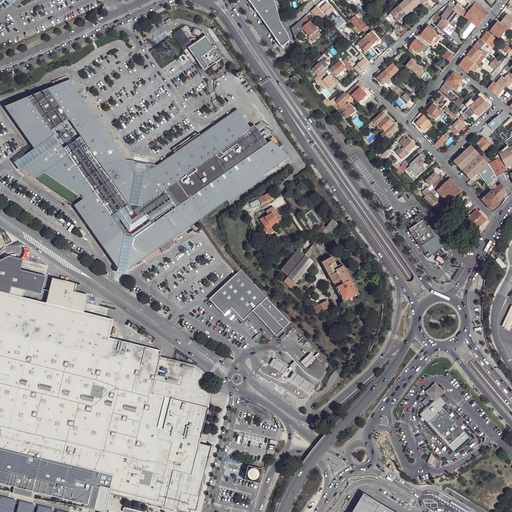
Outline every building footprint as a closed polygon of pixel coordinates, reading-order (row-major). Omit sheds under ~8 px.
[(244,0),(279,49),(288,42),(280,22),(272,0),(244,0)] [(324,0),(321,0),(318,4),(323,10),(321,12),(322,13),(323,14),(324,12),(327,16),(326,17),(329,21),(336,14),(333,11),(334,10),(324,0)] [(421,2),(418,0),(406,0),(401,4),(399,6),(407,15),(421,2)] [(489,13),(476,2),(473,6),(468,13),(467,14),(464,17),(477,27),(489,13)] [(433,9),(428,3),(424,7),(429,12),(433,9)] [(439,11),(437,13),(440,16),(441,17),(443,15),(450,6),(447,4),(439,11)] [(455,6),(453,9),(458,13),(460,15),(464,17),(467,14),(465,13),(466,11),(465,11),(456,4),(455,6)] [(321,12),(316,5),(312,9),(318,17),(322,13),(321,12)] [(407,15),(399,6),(396,9),(393,12),(391,14),(393,17),(398,22),(407,15)] [(450,7),(450,6),(443,15),(441,17),(443,18),(450,23),(452,20),(456,16),(458,13),(453,9),(450,7)] [(360,19),(357,15),(357,14),(355,16),(350,20),(355,26),(359,31),(360,32),(362,31),(364,33),(369,29),(369,28),(367,26),(366,27),(360,19)] [(511,18),(507,14),(501,22),(511,30),(511,18)] [(434,15),(433,17),(431,18),(436,23),(440,19),(438,18),(434,15)] [(302,27),(302,28),(309,36),(307,38),(309,40),(311,38),(313,41),(321,35),(309,21),(305,16),(298,22),(302,26),(302,27)] [(450,23),(443,18),(441,20),(450,27),(452,25),(450,23)] [(450,27),(441,20),(439,22),(436,25),(449,35),(454,27),(452,25),(450,27)] [(296,24),(291,28),(294,36),(296,35),(303,30),(302,29),(302,28),(302,27),(302,26),(298,22),(296,24)] [(333,24),(340,33),(342,31),(339,28),(340,27),(336,22),(333,24)] [(507,30),(498,22),(497,23),(495,26),(491,31),(500,38),(507,30)] [(466,37),(474,27),(469,24),(462,33),(466,37)] [(437,34),(428,27),(421,35),(430,43),(433,39),(435,41),(436,40),(437,41),(440,37),(437,34)] [(378,39),(371,31),(358,43),(365,52),(371,47),(370,46),(378,39)] [(496,39),(487,32),(482,39),(485,42),(493,49),(496,45),(493,42),(496,39)] [(206,33),(198,39),(199,40),(205,36),(211,44),(213,43),(206,33)] [(386,33),(383,36),(391,46),(394,43),(386,33)] [(188,48),(194,56),(196,58),(204,70),(210,66),(215,63),(221,59),(213,46),(211,44),(205,36),(199,40),(195,43),(188,48)] [(410,46),(413,49),(418,53),(421,49),(424,45),(417,38),(410,46)] [(480,39),(474,45),(480,50),(485,44),(484,44),(481,40),(480,39)] [(186,47),(193,57),(194,56),(188,48),(195,43),(194,42),(186,47)] [(480,50),(474,45),(473,47),(474,48),(482,54),(485,50),(488,53),(489,54),(493,49),(485,42),(484,44),(485,44),(480,50)] [(216,65),(224,59),(214,45),(213,46),(221,59),(215,63),(216,64),(216,65)] [(482,54),(474,48),(468,54),(476,61),(482,54)] [(447,51),(443,56),(449,61),(454,56),(447,51)] [(359,64),(350,54),(345,58),(354,68),(359,64)] [(467,56),(475,63),(478,65),(479,66),(485,57),(482,54),(476,61),(468,54),(467,56)] [(474,64),(466,57),(459,66),(467,73),(469,69),(474,64)] [(196,58),(194,59),(203,73),(211,68),(210,66),(204,70),(196,58)] [(351,66),(344,58),(342,60),(347,65),(346,66),(347,67),(346,68),(349,72),(353,68),(351,66)] [(491,62),(498,67),(501,63),(495,58),(491,62)] [(411,69),(415,63),(412,60),(407,66),(411,69)] [(330,69),(336,76),(345,67),(340,61),(330,69)] [(498,67),(491,62),(489,65),(495,70),(498,67)] [(313,69),(313,70),(318,75),(317,76),(319,79),(325,74),(322,71),(325,69),(320,63),(318,65),(313,69)] [(395,65),(393,63),(385,70),(391,77),(399,70),(395,65)] [(430,75),(415,63),(411,69),(416,73),(416,74),(417,75),(417,76),(419,77),(420,76),(425,80),(427,78),(430,75)] [(475,63),(474,64),(469,69),(473,72),(478,65),(475,63)] [(416,73),(411,69),(409,71),(416,77),(417,76),(417,75),(416,74),(416,73)] [(391,77),(385,70),(377,78),(383,85),(391,77)] [(462,80),(453,73),(446,82),(452,87),(456,90),(459,87),(460,86),(458,85),(462,80)] [(511,86),(511,85),(511,80),(511,75),(509,73),(505,78),(502,76),(496,84),(502,88),(503,89),(506,86),(509,89),(511,86)] [(319,79),(318,80),(320,83),(323,81),(327,86),(330,89),(336,84),(329,75),(327,77),(325,74),(319,79)] [(237,110),(157,166),(127,161),(70,78),(3,105),(32,147),(13,162),(15,164),(18,168),(20,172),(21,171),(35,180),(74,206),(118,268),(117,274),(120,274),(122,275),(125,275),(127,275),(128,271),(160,248),(171,241),(228,201),(229,204),(266,178),(265,176),(290,158),(271,141),(268,144),(255,125),(254,125),(244,112),(241,114),(237,110)] [(317,81),(316,82),(318,85),(320,83),(325,89),(327,86),(323,81),(320,83),(318,80),(317,81)] [(467,84),(462,80),(458,85),(460,86),(459,87),(462,89),(466,85),(467,84)] [(373,95),(360,81),(356,84),(360,88),(367,95),(369,98),(370,98),(373,95)] [(452,87),(446,82),(442,87),(448,92),(452,87)] [(496,84),(494,82),(488,89),(496,96),(502,88),(496,84)] [(345,102),(352,95),(360,88),(356,84),(346,93),(346,92),(342,96),(337,101),(336,101),(333,104),(332,105),(336,109),(337,109),(339,106),(340,107),(339,108),(340,110),(347,118),(355,112),(351,107),(347,109),(343,104),(345,102)] [(448,92),(442,87),(439,90),(446,95),(448,92)] [(367,95),(360,88),(352,95),(359,103),(359,102),(362,100),(364,98),(367,95)] [(434,97),(431,101),(436,105),(444,95),(439,91),(436,95),(437,96),(436,98),(434,97)] [(411,99),(406,93),(402,97),(407,102),(411,99)] [(363,103),(369,98),(367,95),(364,98),(362,100),(359,102),(361,104),(363,103)] [(489,106),(481,98),(474,104),(470,108),(478,117),(489,106)] [(474,104),(470,100),(468,103),(465,106),(469,109),(470,108),(474,104)] [(433,104),(427,112),(436,119),(439,115),(440,115),(442,112),(433,104)] [(462,116),(469,109),(465,106),(462,109),(463,109),(459,113),(462,116)] [(470,108),(469,109),(462,116),(465,120),(467,122),(472,118),(474,121),(478,117),(470,108)] [(397,128),(383,112),(373,121),(376,124),(377,125),(379,124),(385,131),(384,132),(386,135),(389,138),(392,135),(391,134),(397,128)] [(419,120),(416,123),(423,130),(427,126),(431,122),(424,115),(421,113),(420,112),(416,117),(416,118),(419,120)] [(458,119),(449,128),(456,135),(465,126),(458,119)] [(442,135),(437,141),(442,144),(447,138),(442,135)] [(491,145),(484,137),(480,141),(483,143),(479,146),(479,147),(481,149),(484,151),(491,145)] [(415,146),(408,138),(406,140),(404,138),(399,142),(402,145),(395,151),(402,159),(404,157),(404,158),(409,153),(408,152),(415,146)] [(482,157),(471,145),(454,161),(471,180),(478,173),(488,164),(487,163),(484,159),(482,157)] [(509,148),(508,146),(503,150),(499,154),(500,156),(509,148)] [(511,153),(509,148),(500,156),(501,158),(506,167),(511,163),(511,153)] [(425,160),(420,155),(410,165),(411,166),(407,169),(410,172),(412,170),(418,177),(426,169),(423,166),(420,163),(422,162),(423,163),(423,162),(425,160)] [(492,170),(495,176),(500,174),(507,170),(506,167),(501,158),(488,164),(492,170)] [(398,169),(397,170),(402,174),(407,169),(404,166),(403,164),(398,169)] [(488,164),(478,173),(481,177),(482,178),(492,170),(488,164)] [(495,176),(492,170),(482,178),(488,186),(494,181),(498,179),(495,176)] [(436,186),(444,178),(441,175),(440,176),(435,171),(426,180),(431,185),(433,183),(436,186)] [(481,177),(478,173),(471,180),(467,183),(470,186),(481,177)] [(451,178),(448,175),(444,178),(436,186),(435,187),(438,190),(451,178)] [(462,190),(451,178),(438,190),(449,202),(462,190)] [(497,187),(494,181),(488,186),(492,191),(497,187)] [(505,190),(501,184),(497,187),(503,196),(506,192),(505,190)] [(431,190),(428,187),(422,191),(426,195),(431,190)] [(503,196),(497,187),(492,191),(499,201),(503,196)] [(434,192),(432,190),(431,190),(426,195),(424,197),(426,199),(432,193),(434,192)] [(492,191),(482,199),(491,210),(500,202),(499,201),(492,191)] [(506,192),(503,196),(499,201),(500,202),(508,194),(506,192)] [(270,193),(264,196),(267,201),(273,199),(270,193)] [(442,204),(432,193),(426,199),(437,209),(442,204)] [(267,201),(264,196),(258,199),(261,205),(267,201)] [(464,196),(455,205),(459,208),(460,208),(462,210),(470,202),(464,196)] [(258,199),(249,204),(251,207),(260,203),(258,199)] [(445,208),(442,204),(437,209),(440,213),(445,208)] [(451,215),(457,209),(453,205),(450,208),(452,211),(449,214),(451,215)] [(473,206),(472,207),(466,212),(470,216),(477,210),(473,206)] [(264,231),(268,237),(274,232),(272,229),(271,227),(278,222),(276,218),(279,216),(273,208),(267,212),(270,216),(269,217),(266,219),(265,218),(260,221),(266,229),(264,231)] [(478,211),(477,210),(470,216),(467,219),(477,230),(483,224),(487,220),(478,211)] [(485,227),(489,222),(489,220),(489,219),(480,210),(478,211),(487,220),(483,224),(485,227)] [(460,226),(465,222),(462,219),(461,218),(456,223),(460,226)] [(332,219),(326,227),(330,231),(329,232),(333,235),(341,227),(332,219)] [(477,230),(467,219),(465,222),(470,227),(478,235),(480,233),(477,230)] [(423,221),(409,230),(412,234),(414,236),(419,244),(421,246),(426,255),(428,258),(432,256),(431,255),(434,254),(445,246),(434,230),(433,231),(429,226),(428,227),(423,221)] [(470,227),(465,222),(460,226),(465,232),(470,227)] [(485,227),(483,224),(477,230),(480,233),(485,227)] [(330,231),(326,227),(324,226),(318,233),(320,235),(322,233),(326,236),(329,232),(330,231)] [(475,238),(469,233),(465,239),(471,243),(473,241),(475,238)] [(171,241),(160,248),(161,250),(162,251),(169,249),(173,244),(172,242),(171,241)] [(445,246),(434,254),(437,259),(450,250),(447,245),(445,246)] [(30,251),(30,249),(22,247),(22,250),(21,253),(20,255),(20,259),(23,259),(27,260),(28,257),(29,254),(30,251)] [(298,250),(281,270),(284,273),(288,277),(285,280),(284,282),(291,289),(313,262),(298,250)] [(0,291),(10,294),(40,301),(46,276),(20,270),(14,269),(17,258),(8,256),(0,260),(0,291)] [(331,257),(322,262),(333,283),(334,282),(337,287),(336,287),(344,302),(359,294),(351,279),(350,279),(342,264),(337,266),(331,257)] [(17,258),(14,269),(20,270),(23,259),(20,259),(17,258)] [(503,268),(506,266),(504,264),(498,258),(495,261),(502,269),(503,268)] [(289,323),(239,271),(210,298),(225,314),(231,309),(233,307),(244,319),(247,316),(253,310),(277,335),(289,323)] [(0,483),(15,486),(13,493),(31,497),(33,491),(86,504),(85,509),(96,511),(100,511),(106,511),(111,494),(130,499),(184,511),(189,511),(190,509),(195,511),(211,451),(212,446),(206,444),(200,443),(209,407),(208,407),(212,390),(212,388),(201,385),(204,372),(194,365),(160,358),(162,350),(110,338),(114,320),(113,319),(104,317),(96,315),(98,304),(80,300),(83,285),(54,278),(48,303),(40,301),(10,294),(0,291),(0,483)] [(327,300),(312,308),(317,313),(328,309),(331,307),(327,300)] [(233,307),(231,309),(244,323),(249,319),(247,316),(244,319),(233,307)] [(315,359),(310,353),(301,362),(306,368),(315,359)] [(287,368),(274,359),(270,365),(283,374),(287,368)] [(290,378),(310,393),(314,387),(294,372),(290,378)] [(420,414),(454,452),(470,438),(443,407),(447,403),(440,396),(443,392),(435,384),(426,392),(434,401),(420,414)] [(431,466),(435,457),(431,453),(427,464),(431,466)] [(251,469),(249,469),(248,470),(248,472),(247,473),(247,475),(247,476),(248,477),(249,479),(250,479),(252,480),(253,480),(255,480),(256,479),(257,478),(258,477),(259,476),(259,474),(259,473),(258,471),(258,470),(256,469),(255,468),(254,468),(252,468),(251,469)] [(73,511),(53,507),(0,495),(0,511),(73,511)] [(390,511),(362,495),(351,511),(390,511)]
